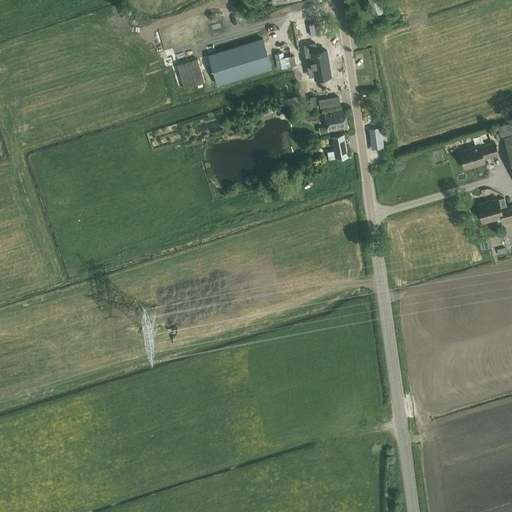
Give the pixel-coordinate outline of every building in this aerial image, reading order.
[(368,0),(373,16),(383,13),(379,0),(368,0)] [(209,24),(200,26),(203,35),(211,33),(209,24)] [(318,46),(332,47),(333,25),(319,24),(318,46)] [(261,39),(208,56),(217,84),(271,67),(261,39)] [(315,45),(304,46),(305,56),(308,56),(310,70),(313,70),(314,79),(330,76),(326,52),(317,53),(315,45)] [(296,65),(294,56),(284,58),(283,52),(274,54),(277,69),(296,65)] [(185,88),(206,82),(199,59),(178,65),(185,88)] [(301,110),(294,82),(284,85),(288,99),(277,102),(279,110),(285,109),(288,109),(289,113),(301,110)] [(320,108),(340,105),(339,97),(319,100),(320,108)] [(265,102),(267,112),(277,110),(275,101),(265,102)] [(344,110),(325,114),(328,131),(347,128),(344,110)] [(497,126),(491,128),(494,138),(500,137),(497,126)] [(368,128),(371,150),(383,148),(381,127),(368,128)] [(348,157),(344,134),(332,137),(334,151),(328,152),(329,160),(348,157)] [(511,134),(503,138),(511,168),(511,134)] [(495,141),(479,146),(459,152),(464,169),(484,163),(484,160),(499,155),(495,141)] [(446,151),(456,150),(455,142),(445,143),(446,151)] [(504,198),(496,200),(477,205),(482,223),(501,218),(501,217),(503,222),(511,219),(511,204),(506,206),(504,198)]
